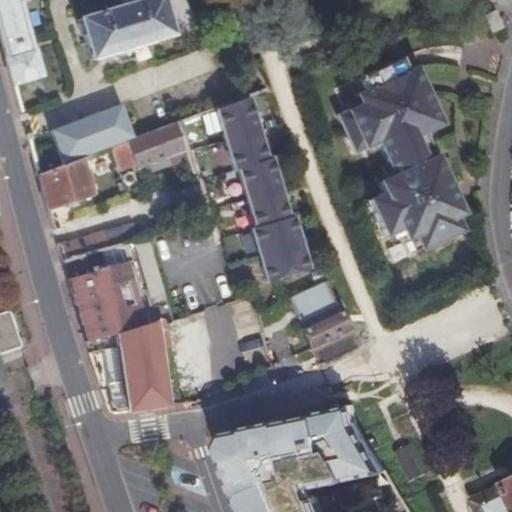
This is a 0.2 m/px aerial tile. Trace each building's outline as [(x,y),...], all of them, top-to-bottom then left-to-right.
[(30,50),(16,0),(0,0),(0,39),(5,56),(4,59),(10,83),(39,75),(32,51),(30,50)] [(168,35),(156,0),(141,0),(75,20),(88,59),(108,53),(109,56),(112,55),(115,64),(147,55),(143,46),(147,44),(148,41),(168,35)] [(492,12),(482,17),(490,34),(500,29),(492,12)] [(393,64),(355,81),(361,95),(350,99),(354,110),(331,120),(346,158),(368,147),(385,181),(370,189),(378,198),(363,206),(381,241),(392,234),(396,245),(405,242),(411,255),(452,236),(446,223),(453,220),(416,138),(432,130),(407,73),(400,77),(393,64)] [(162,81),(54,122),(69,161),(79,158),(110,145),(175,121),(177,120),(162,81)] [(261,161),(243,99),(211,110),(229,171),(233,170),(248,228),(244,229),(262,283),(304,272),(286,218),(282,220),(265,160),(261,161)] [(175,121),(110,145),(119,171),(135,169),(137,171),(185,153),(175,121)] [(90,195),(79,158),(35,174),(36,177),(46,210),(90,195)] [(186,197),(181,182),(151,191),(155,206),(186,197)] [(101,232),(56,245),(60,260),(105,247),(101,232)] [(77,317),(84,341),(135,326),(125,260),(65,277),(77,317)] [(346,330),(335,308),(334,308),(321,282),(284,300),(298,327),(297,328),(308,350),(309,349),(317,365),(353,347),(346,333),(345,331),(346,330)] [(163,303),(159,292),(147,296),(151,307),(163,303)] [(0,350),(20,344),(7,309),(0,311),(0,350)] [(152,344),(153,349),(165,347),(160,319),(148,322),(152,344)] [(148,322),(99,337),(104,385),(106,402),(112,408),(121,406),(122,412),(162,406),(153,349),(152,344),(148,322)] [(423,475),(409,446),(393,453),(407,483),(423,475)] [(511,511),(511,481),(472,502),(476,511),(511,511)]
